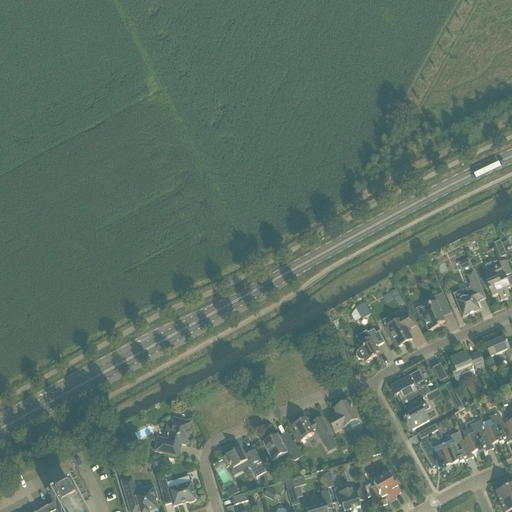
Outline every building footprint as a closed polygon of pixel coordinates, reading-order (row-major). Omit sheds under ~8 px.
[(494,244),(501,259),(506,256),(506,255),(500,241),(494,244)] [(456,302),(463,318),(469,316),(469,317),(474,315),(473,314),(480,311),(476,304),(486,300),(468,259),(458,264),(468,289),(466,290),(464,292),(463,294),(464,296),(464,298),(456,302)] [(497,281),(486,286),(488,290),(492,299),(498,296),(501,302),(510,298),(507,291),(510,290),(505,278),(511,275),(508,266),(506,262),(499,265),(498,262),(493,264),(495,266),(487,270),(488,272),(490,278),(495,275),(497,281)] [(422,317),(429,333),(439,329),(439,327),(445,324),(442,317),(450,314),(451,315),(442,295),(434,298),(436,304),(429,307),(431,313),(422,317)] [(357,313),(361,321),(370,316),(366,308),(367,308),(364,304),(355,309),(357,313)] [(385,329),(396,350),(412,341),(407,331),(416,326),(408,312),(397,319),(398,321),(385,329)] [(339,319),(333,323),(336,328),(342,325),(339,319)] [(357,352),(356,357),(358,360),(363,362),(364,361),(366,364),(367,363),(368,365),(373,362),(372,361),(373,360),(372,357),(375,355),(378,353),(375,348),(377,347),(378,348),(384,344),(379,335),(378,333),(376,335),(374,331),(367,334),(367,332),(356,338),(360,345),(359,345),(362,349),(357,352)] [(505,353),(509,363),(511,361),(511,343),(507,346),(504,339),(485,347),(489,356),(490,359),(505,353)] [(450,370),(456,383),(463,380),(475,375),(471,366),(473,366),(475,370),(485,366),(483,362),(479,353),(472,356),(473,358),(466,361),(465,359),(466,357),(465,354),(450,361),(453,368),(450,370)] [(432,370),(439,383),(447,378),(440,365),(432,370)] [(400,401),(404,408),(421,400),(414,388),(424,382),(418,372),(391,387),(390,391),(394,398),(400,395),(402,400),(400,401)] [(450,384),(444,387),(448,395),(454,392),(450,384)] [(421,400),(404,408),(408,415),(405,417),(413,431),(429,422),(425,414),(431,411),(434,409),(435,407),(431,400),(434,399),(435,401),(442,397),(438,390),(421,400)] [(333,431),(334,434),(344,428),(344,429),(350,426),(352,430),(359,425),(357,422),(358,421),(357,419),(358,418),(353,409),(352,409),(351,408),(350,409),(347,403),(334,410),(338,417),(328,423),(333,431)] [(461,404),(455,407),(458,413),(464,410),(461,404)] [(461,413),(455,416),(458,422),(464,419),(461,413)] [(486,433),(492,446),(498,444),(499,446),(504,444),(503,442),(505,441),(507,445),(511,442),(511,438),(506,425),(504,426),(499,415),(490,419),(494,427),(485,431),(486,433)] [(297,436),(301,443),(314,436),(312,432),(316,430),(321,439),(330,434),(321,418),(312,423),(312,424),(309,426),(305,420),(292,427),(297,436)] [(155,453),(179,459),(182,446),(186,447),(188,439),(189,439),(191,432),(189,432),(191,424),(174,420),(168,442),(158,439),(155,453)] [(471,455),(472,455),(478,452),(479,454),(483,452),(483,450),(485,449),(487,453),(494,450),(492,446),(486,433),(485,431),(482,422),(470,427),(474,436),(465,440),(465,442),(466,442),(471,455)] [(427,430),(418,435),(421,441),(427,437),(438,432),(435,426),(427,430)] [(445,450),(452,466),(459,463),(459,465),(473,459),(472,455),(471,455),(466,442),(465,442),(465,440),(464,440),(465,442),(463,443),(459,434),(451,438),(454,447),(445,450)] [(117,435),(114,441),(121,445),(124,439),(117,435)] [(263,446),(272,463),(287,454),(291,461),(295,462),(302,458),(293,443),(284,448),(278,436),(272,439),(273,440),(263,446)] [(422,443),(420,445),(433,469),(436,467),(438,472),(441,470),(442,472),(446,470),(446,468),(452,466),(445,450),(435,455),(431,446),(430,446),(427,441),(422,443)] [(344,444),(338,447),(342,453),(347,450),(344,444)] [(249,467),(256,479),(266,473),(254,451),(244,457),(241,452),(235,455),(235,454),(232,455),(232,454),(222,460),(227,469),(231,467),(233,470),(248,462),(250,466),(249,467)] [(161,459),(153,462),(155,469),(163,466),(161,459)] [(372,500),(375,509),(387,506),(386,502),(389,501),(391,504),(397,501),(395,497),(401,494),(394,482),(392,483),(388,474),(383,477),(384,479),(374,485),(375,488),(372,489),(370,486),(365,489),(368,499),(371,498),(372,500)] [(132,480),(122,483),(130,511),(151,511),(158,510),(155,501),(157,501),(153,487),(136,492),(132,480)] [(173,504),(174,508),(188,503),(189,505),(195,503),(194,502),(196,501),(195,499),(196,499),(195,495),(194,495),(191,484),(181,487),(169,491),(166,481),(158,483),(165,507),(166,507),(166,506),(173,504)] [(496,493),(501,506),(511,500),(511,481),(505,485),(507,489),(496,493)] [(339,508),(342,507),(343,511),(356,511),(360,509),(358,503),(364,501),(361,492),(360,489),(347,493),(345,487),(334,491),(339,508)] [(83,511),(71,488),(58,495),(55,497),(51,499),(53,505),(41,511),(83,511)] [(235,488),(225,494),(228,500),(239,494),(235,488)] [(267,489),(263,497),(272,501),(276,493),(267,489)] [(287,492),(292,508),(299,506),(294,490),(287,492)] [(326,511),(333,509),(333,510),(334,510),(331,501),(328,493),(321,495),(323,501),(305,506),(306,509),(307,511),(326,511)] [(233,498),(236,506),(248,502),(246,495),(233,498)] [(510,511),(511,511),(511,500),(501,506),(503,511),(510,511)]
